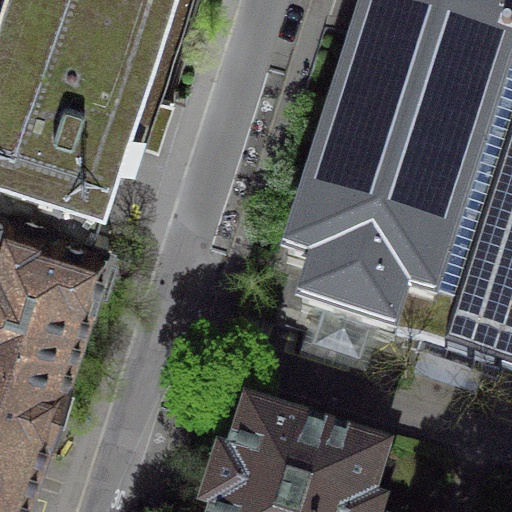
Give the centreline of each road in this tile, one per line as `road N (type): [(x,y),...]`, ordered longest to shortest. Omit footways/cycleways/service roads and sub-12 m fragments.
road 1 (residential): [(165,335),(511,444)]
road 2 (residential): [(165,335),(276,0)]
road 3 (residential): [(108,511),(165,335)]
